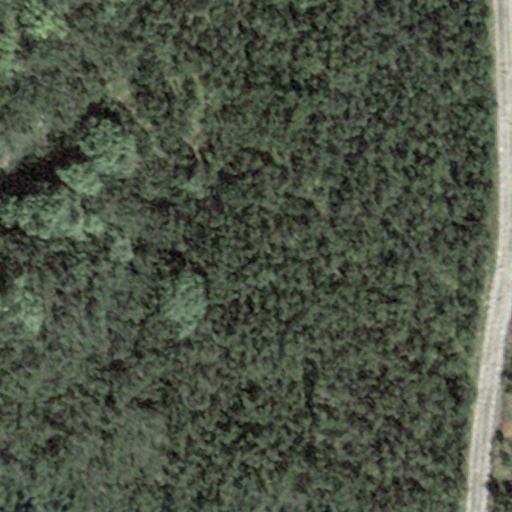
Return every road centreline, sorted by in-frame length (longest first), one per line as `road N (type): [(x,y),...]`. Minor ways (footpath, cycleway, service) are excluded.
road 1 (track): [(474,511),(511,174)]
road 2 (track): [(511,168),(505,0)]
